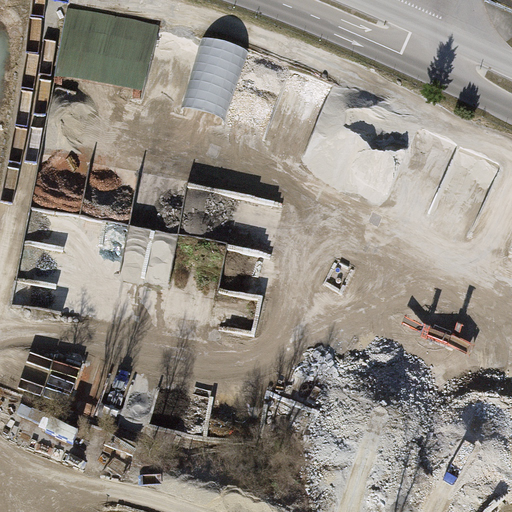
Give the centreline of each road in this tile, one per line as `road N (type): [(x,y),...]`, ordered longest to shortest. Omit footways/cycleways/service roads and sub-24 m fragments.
road 1 (secondary): [(269,0),(511,107)]
road 2 (secondary): [(511,66),(361,0)]
